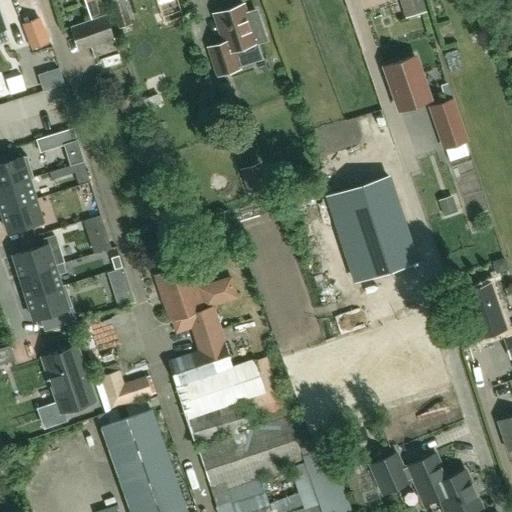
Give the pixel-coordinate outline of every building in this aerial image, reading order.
[(106,14),(104,14),(99,0),(85,0),(92,19),(70,26),(78,51),(91,47),(95,58),(118,49),(106,14)] [(119,28),(131,25),(124,0),(111,0),(119,28)] [(399,0),(406,18),(426,12),(422,0),(399,0)] [(256,9),(246,13),(243,4),(215,13),(225,42),(210,47),(220,75),(239,69),(239,68),(235,69),(229,52),(267,39),(256,9)] [(39,17),(22,24),(31,49),(49,42),(39,17)] [(414,56),(385,66),(400,110),(429,100),(414,56)] [(467,143),(465,136),(448,83),(440,86),(445,101),(430,106),(439,133),(445,151),(467,143)] [(63,144),(70,166),(84,161),(77,139),(63,144)] [(24,155),(0,162),(0,187),(31,179),(33,178),(27,155),(24,156),(24,155)] [(238,170),(247,196),(270,187),(261,162),(238,170)] [(416,259),(388,176),(327,196),(355,279),(416,259)] [(0,210),(38,199),(31,179),(0,187),(0,210)] [(458,212),(452,195),(437,200),(443,217),(458,212)] [(44,222),(38,199),(0,210),(0,216),(5,234),(44,222)] [(56,264),(63,262),(64,261),(55,234),(43,238),(44,243),(11,254),(18,276),(56,264)] [(118,255),(110,258),(114,269),(122,267),(118,255)] [(56,264),(18,276),(24,297),(62,285),(59,274),(66,272),(63,262),(56,264)] [(189,264),(155,276),(170,322),(172,321),(190,315),(194,328),(201,349),(223,342),(219,329),(211,307),(239,298),(232,276),(197,286),(189,264)] [(506,328),(491,282),(464,291),(480,337),(506,328)] [(111,288),(116,305),(133,300),(128,283),(111,288)] [(65,284),(62,285),(24,297),(31,321),(70,309),(69,307),(72,307),(65,284)] [(400,314),(409,371),(443,366),(434,309),(400,314)] [(73,325),(65,327),(69,339),(77,336),(73,325)] [(100,325),(87,329),(90,341),(103,337),(100,325)] [(511,333),(503,337),(510,360),(511,359),(511,333)] [(176,384),(231,366),(223,342),(201,349),(168,360),(176,384)] [(67,350),(67,349),(51,354),(51,355),(43,358),(61,411),(94,400),(76,347),(67,350)] [(9,348),(0,350),(0,362),(12,358),(9,348)] [(187,416),(235,401),(243,398),(265,390),(254,358),(232,366),(176,384),(187,416)] [(119,371),(100,377),(111,409),(151,395),(144,377),(124,383),(119,371)] [(97,415),(130,511),(187,511),(151,407),(159,404),(157,397),(147,400),(146,398),(97,415)] [(196,443),(250,427),(243,402),(188,418),(196,443)] [(215,500),(219,511),(349,511),(328,447),(313,452),(300,413),(198,447),(213,493),(305,462),(319,504),(294,511),(230,511),(225,497),(215,500)] [(511,416),(499,421),(508,450),(511,448),(511,416)] [(469,511),(481,508),(465,471),(445,479),(435,454),(410,465),(410,466),(403,470),(396,454),(372,464),(385,493),(409,483),(408,480),(415,477),(427,504),(441,497),(447,511),(469,511)]
